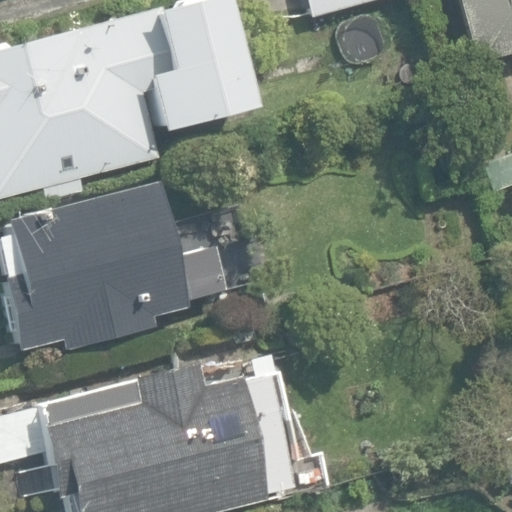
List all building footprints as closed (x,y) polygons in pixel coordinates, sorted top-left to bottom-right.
[(0,195),(37,187),(40,198),(76,189),(73,177),(152,157),(139,101),(144,100),(152,131),(241,109),(214,0),(161,0),(161,5),(3,44),(0,41),(0,195)] [(304,0),(308,16),(367,0),(304,0)] [(511,0),(449,0),(465,61),(511,49),(511,0)] [(477,164),(488,193),(511,183),(511,159),(509,152),(477,164)] [(56,338),(59,349),(148,327),(145,315),(179,306),(178,300),(217,290),(206,247),(164,257),(146,182),(0,217),(0,229),(1,233),(0,233),(0,301),(12,349),(56,338)] [(60,481),(68,511),(204,511),(257,499),(256,492),(283,485),(255,376),(229,382),(227,375),(188,385),(182,360),(119,376),(120,380),(30,403),(31,407),(0,414),(0,460),(37,451),(46,484),(60,481)] [(511,435),(488,441),(498,485),(511,481),(511,435)]
